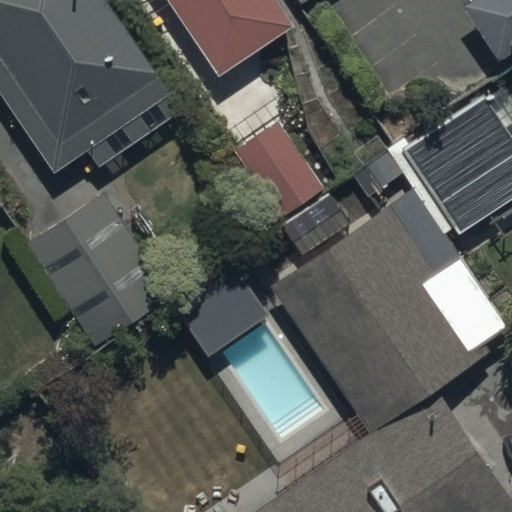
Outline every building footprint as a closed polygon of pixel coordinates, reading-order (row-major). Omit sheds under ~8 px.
[(0,0),(0,79),(62,172),(177,95),(113,0),(0,0)] [(169,0),(223,79),(299,28),(280,0),(169,0)] [(511,0),(451,0),(492,57),(511,43),(511,0)] [(464,236),(511,203),(511,135),(486,98),(407,151),(464,236)] [(324,186),(278,118),(234,148),(280,216),(324,186)] [(27,245),(98,351),(173,301),(102,195),(27,245)] [(275,285),(372,429),(248,511),(511,511),(511,496),(440,390),(499,350),(399,202),(275,285)] [(238,265),(179,305),(211,353),(270,312),(238,265)]
